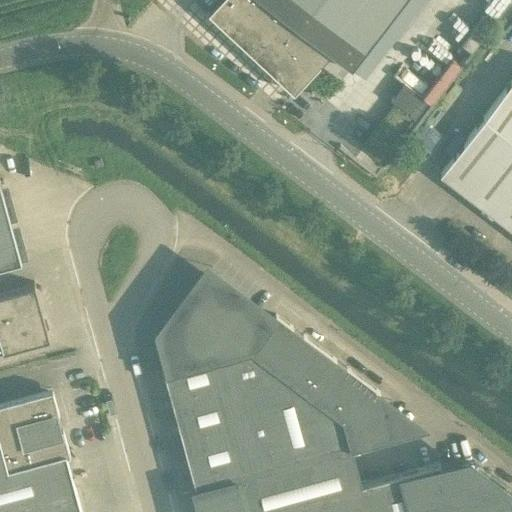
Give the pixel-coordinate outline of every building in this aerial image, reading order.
[(218,0),(209,11),(293,90),(331,49),(350,64),(399,0),(218,0)] [(511,78),(441,172),(511,226),(511,78)] [(395,96),(417,116),(432,100),(411,79),(395,96)] [(0,264),(21,259),(0,182),(0,264)] [(171,350),(173,368),(164,370),(202,511),(511,511),(511,489),(474,462),(442,470),(439,461),(253,511),(246,511),(237,477),(372,440),(370,434),(389,429),(379,391),(276,314),(270,321),(206,273),(187,298),(177,314),(172,332),(171,350)] [(0,290),(0,348),(49,335),(34,281),(0,290)] [(0,404),(0,499),(73,480),(49,391),(0,404)] [(0,511),(81,511),(73,480),(0,499),(0,511)]
